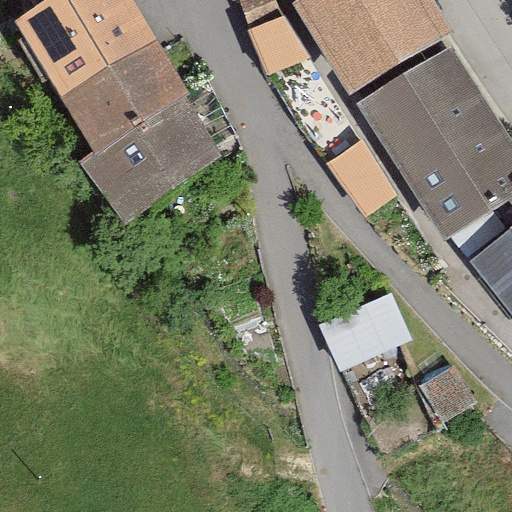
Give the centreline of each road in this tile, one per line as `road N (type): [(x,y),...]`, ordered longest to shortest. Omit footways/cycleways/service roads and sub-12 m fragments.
road 1 (residential): [(264,139),(293,295),(349,511)]
road 2 (residential): [(264,139),(511,388)]
road 3 (residential): [(201,0),(264,139)]
